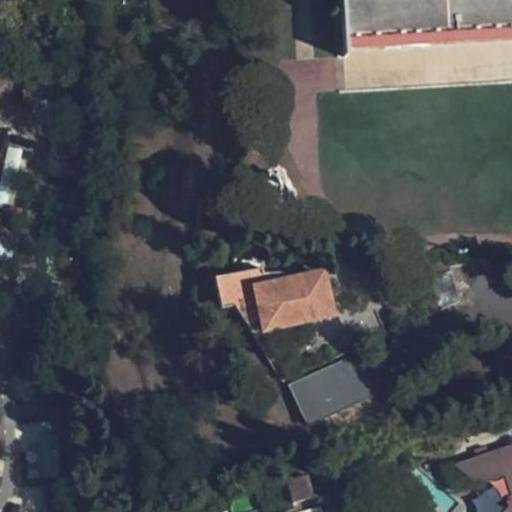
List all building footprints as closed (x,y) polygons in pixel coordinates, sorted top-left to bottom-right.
[(511,0),(344,0),(347,55),(353,54),(352,50),(511,39),(511,0)] [(0,177),(0,202),(11,206),(27,148),(10,143),(0,177)] [(261,275),(260,269),(215,279),(221,308),(233,306),(251,334),(330,316),(321,274),(284,281),(282,275),(261,275)] [(376,312),(386,334),(395,330),(386,308),(376,312)] [(355,356),(289,387),(308,424),(372,394),(355,356)] [(511,511),(511,440),(456,465),(467,492),(482,485),(494,511),(511,511)] [(319,473),(289,480),(295,503),(325,495),(319,473)]
